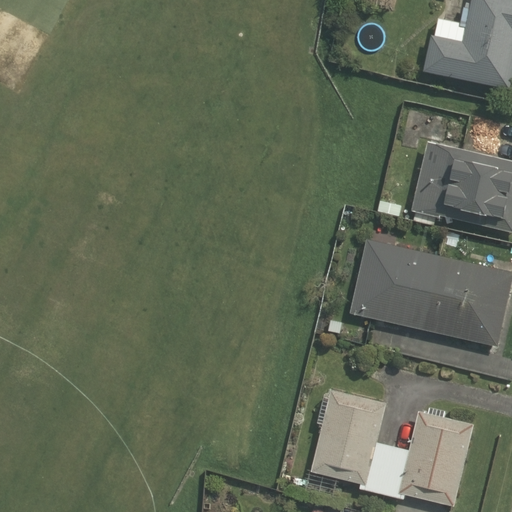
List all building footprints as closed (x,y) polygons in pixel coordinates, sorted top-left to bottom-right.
[(427,73),(510,91),(511,80),(511,0),(473,0),(471,10),(465,9),(460,32),(437,26),(427,73)] [(412,211),(511,234),(511,162),(428,143),(412,211)] [(392,155),(382,197),(393,200),(396,187),(402,188),(408,159),(392,155)] [(511,286),(511,272),(369,240),(352,314),(498,348),(511,286)] [(345,323),(331,320),(328,334),(342,337),(345,323)] [(359,490),(402,500),(403,495),(456,507),(474,426),(443,419),(444,412),(430,409),(429,416),(418,413),(409,450),(376,443),(385,405),(331,393),(329,401),(323,399),(318,425),(323,426),(312,474),(360,485),(359,490)]
